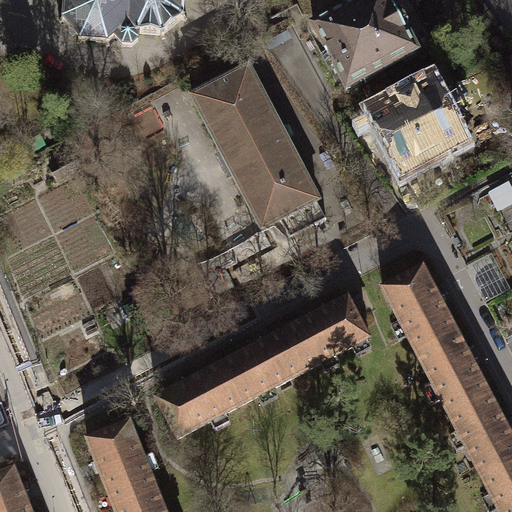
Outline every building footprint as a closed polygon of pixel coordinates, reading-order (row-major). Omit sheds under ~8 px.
[(64,0),(63,18),(59,19),(60,22),(51,30),(69,51),(78,44),(80,45),(82,41),(105,43),(106,47),(110,46),(109,42),(115,37),(122,47),(131,47),(139,41),(140,34),(161,36),(162,40),(166,39),(165,35),(182,20),(186,22),(188,18),(184,16),(184,0),(64,0)] [(346,90),(416,53),(414,49),(415,45),(414,41),(411,39),(407,36),(405,33),(407,33),(410,25),(402,11),(393,9),(388,0),(364,0),(313,27),(346,90)] [(315,226),(327,220),(317,202),(319,202),(249,69),(192,98),(262,231),(300,211),(307,223),(312,220),(315,226)] [(403,175),(446,153),(454,154),(461,150),(464,142),(433,84),(373,116),(403,175)] [(47,147),(40,134),(27,141),(34,154),(47,147)] [(80,169),(73,156),(59,163),(66,176),(80,169)] [(511,190),(509,184),(490,193),(499,211),(511,204),(511,190)] [(383,291),(417,355),(457,334),(423,270),(383,291)] [(348,300),(284,334),(305,373),(369,340),(348,300)] [(242,407),(305,373),(284,334),(221,367),(242,407)] [(490,397),(457,334),(417,355),(450,418),(490,397)] [(178,440),(242,407),(221,367),(157,400),(178,440)] [(450,418),(483,481),(511,465),(511,439),(490,397),(450,418)] [(88,441),(115,508),(157,492),(130,424),(88,441)] [(511,511),(511,465),(483,481),(499,511),(511,511)] [(0,476),(0,511),(29,511),(13,471),(0,476)] [(164,511),(157,492),(115,508),(115,511),(164,511)]
